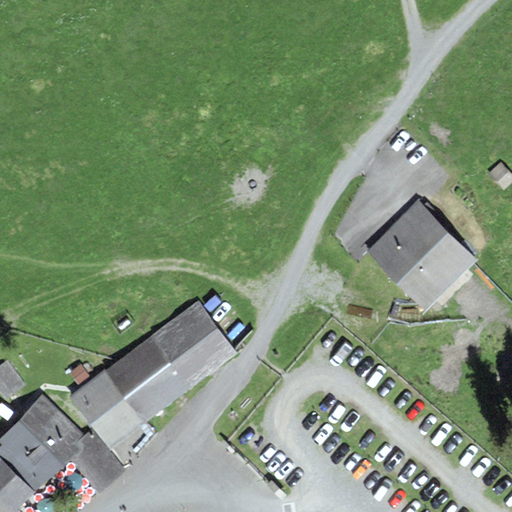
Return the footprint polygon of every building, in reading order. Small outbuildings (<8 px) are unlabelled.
[(511,165),(509,162),(494,174),(508,190),(511,186),(511,165)] [(416,204),(366,254),(423,311),(473,261),(416,204)] [(203,300),(77,393),(114,443),(150,417),(212,372),(240,351),(203,300)] [(0,368),(0,397),(22,385),(10,363),(0,368)] [(0,511),(17,511),(69,460),(97,488),(118,466),(43,392),(0,435),(0,511)]
